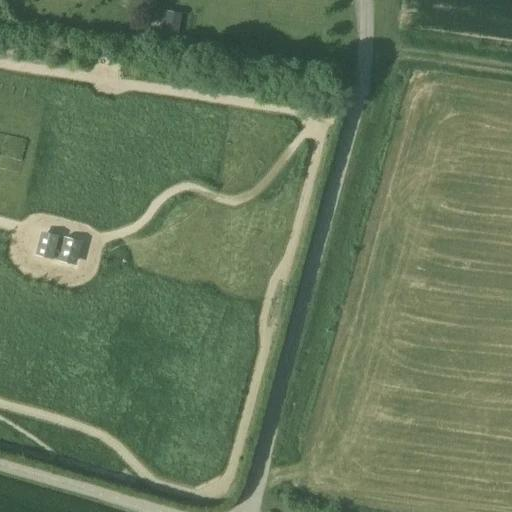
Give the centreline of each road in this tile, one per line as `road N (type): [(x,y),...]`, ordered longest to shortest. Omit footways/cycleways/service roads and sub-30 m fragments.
road 1 (unclassified): [(248,511),(261,497),(376,69)]
road 2 (unclassified): [(0,460),(185,511)]
